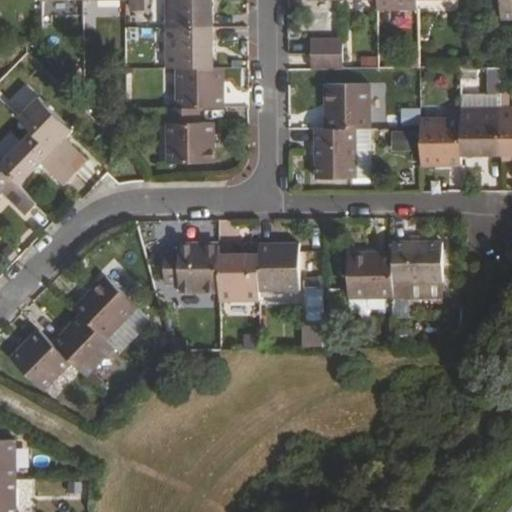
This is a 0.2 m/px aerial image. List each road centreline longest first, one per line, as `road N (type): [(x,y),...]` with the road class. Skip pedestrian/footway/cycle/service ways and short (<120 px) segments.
road 1 (residential): [(0,312),(87,223),(126,201),(267,202)]
road 2 (residential): [(267,202),(511,203)]
road 3 (residential): [(267,202),(266,0)]
